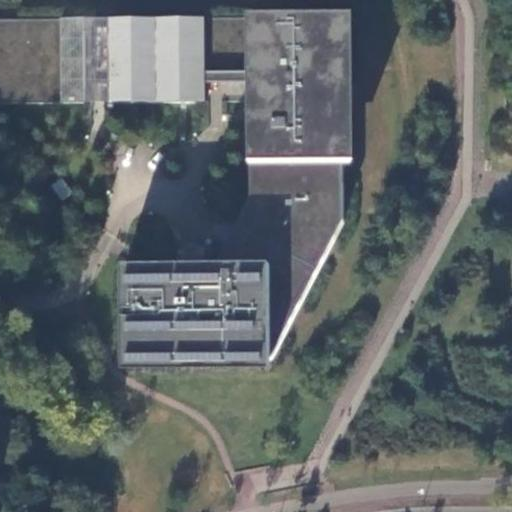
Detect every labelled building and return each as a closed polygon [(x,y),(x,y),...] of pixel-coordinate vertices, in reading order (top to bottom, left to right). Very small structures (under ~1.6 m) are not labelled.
[(342,19),(250,20),(250,74),(251,84),(259,84),(260,204),(222,277),(147,278),(147,270),(123,270),(123,282),(124,362),(142,362),(223,361),(272,361),(344,225),(343,100),(342,19)] [(62,21),(62,105),(205,104),(205,85),(205,74),(205,20),(62,21)] [(250,74),(250,20),(205,20),(205,74),(250,74)] [(0,105),(62,105),(62,21),(0,21),(0,105)] [(250,74),(205,74),(205,85),(251,84),(250,74)] [(251,103),(251,202),(216,269),(147,270),(147,278),(222,277),(260,204),(259,84),(251,84),(251,103)]
